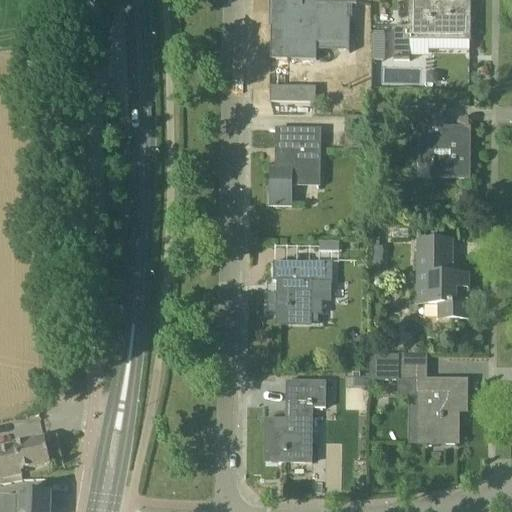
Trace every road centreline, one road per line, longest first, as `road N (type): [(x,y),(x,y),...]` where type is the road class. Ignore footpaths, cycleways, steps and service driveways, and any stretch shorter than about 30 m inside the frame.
road 1 (primary): [(101,511),(129,354),(141,218),(131,0)]
road 2 (residential): [(226,507),(238,0)]
